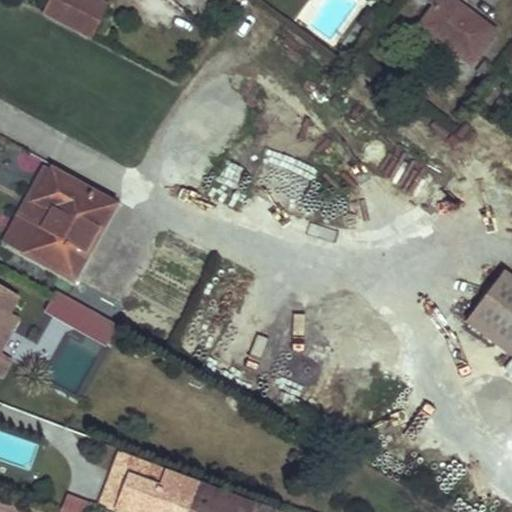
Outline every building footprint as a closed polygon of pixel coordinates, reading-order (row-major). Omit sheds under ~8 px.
[(104,0),(49,0),(43,12),(86,35),(104,0)] [(175,0),(200,18),(212,0),(175,0)] [(496,35),(449,0),(428,0),(427,2),(433,6),(417,28),(472,68),(496,35)] [(499,74),(486,64),(478,75),(490,85),(499,74)] [(303,195),(315,164),(268,145),(255,176),(303,195)] [(246,163),(211,160),(208,189),(244,192),(246,163)] [(55,173),(46,168),(3,245),(24,257),(50,209),(39,201),(55,173)] [(70,282),(115,207),(55,173),(39,201),(50,209),(24,257),(70,282)] [(467,322),(511,356),(511,280),(503,274),(467,322)] [(0,286),(0,350),(18,319),(9,314),(18,297),(0,286)] [(54,291),(43,314),(108,342),(118,319),(54,291)] [(168,473),(141,462),(137,473),(164,484),(168,473)] [(180,502),(189,505),(197,484),(168,473),(164,484),(162,489),(182,496),(180,502)] [(255,505),(197,484),(189,505),(186,511),(280,511),(256,502),(255,505)] [(182,496),(162,489),(153,511),(186,511),(189,505),(180,502),(182,496)] [(54,511),(83,511),(88,499),(61,491),(54,511)]
